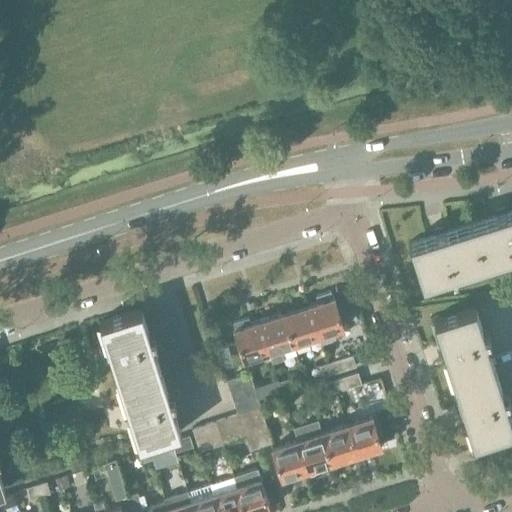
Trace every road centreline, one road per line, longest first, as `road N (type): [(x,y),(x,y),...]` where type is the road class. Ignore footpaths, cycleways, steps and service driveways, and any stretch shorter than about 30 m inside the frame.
road 1 (residential): [(0,320),(350,209)]
road 2 (residential): [(451,511),(350,209)]
road 3 (tertiary): [(0,260),(221,190)]
road 4 (tertiary): [(511,121),(340,153)]
road 5 (tertiary): [(343,171),(511,149)]
road 6 (tertiary): [(340,153),(221,190)]
road 7 (tertiary): [(221,190),(343,171)]
